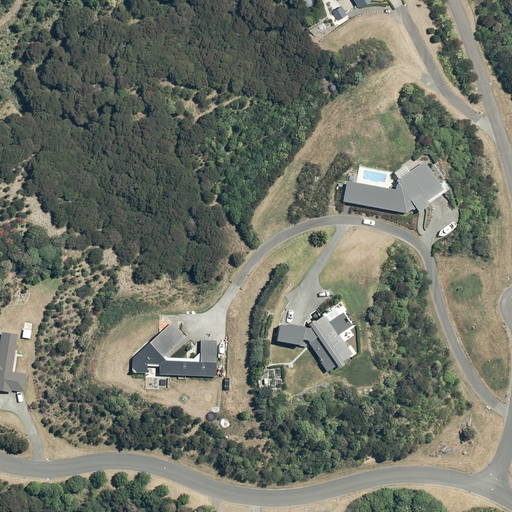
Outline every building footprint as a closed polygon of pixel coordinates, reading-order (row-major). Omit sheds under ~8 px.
[(340,6),(332,12),(338,21),(346,15),(340,6)] [(424,160),(420,162),(393,181),(391,190),(342,181),(339,201),(402,213),(412,208),(415,213),(425,206),(423,203),(436,195),(437,197),(449,190),(442,179),(437,182),(424,160)] [(324,371),(332,366),(334,370),(341,365),(339,362),(350,355),(337,334),(349,327),(337,307),(305,326),(305,328),(272,323),(269,341),(298,345),(299,340),(307,341),(324,371)] [(31,339),(34,323),(25,321),(22,337),(31,339)] [(183,348),(178,342),(184,337),(169,322),(133,355),(133,373),(157,374),(215,377),(216,341),(200,340),(199,362),(194,362),(163,361),(163,358),(170,351),(175,356),(183,348)] [(0,392),(10,393),(10,391),(24,392),(26,373),(13,372),(16,334),(0,332),(0,392)]
